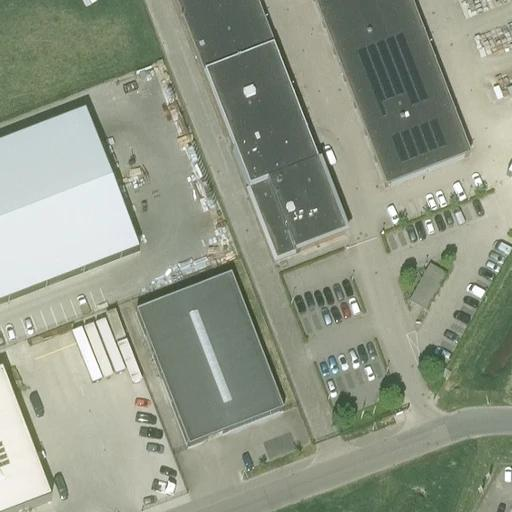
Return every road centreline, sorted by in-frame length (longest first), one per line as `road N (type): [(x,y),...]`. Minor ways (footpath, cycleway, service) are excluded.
road 1 (unknown): [(304,358),(165,0)]
road 2 (unknown): [(362,218),(499,162),(502,144),(446,0)]
road 3 (unclassified): [(234,511),(476,421),(511,420)]
road 4 (unknown): [(382,273),(481,229),(492,232),(419,371)]
road 5 (unknown): [(280,0),(362,218)]
